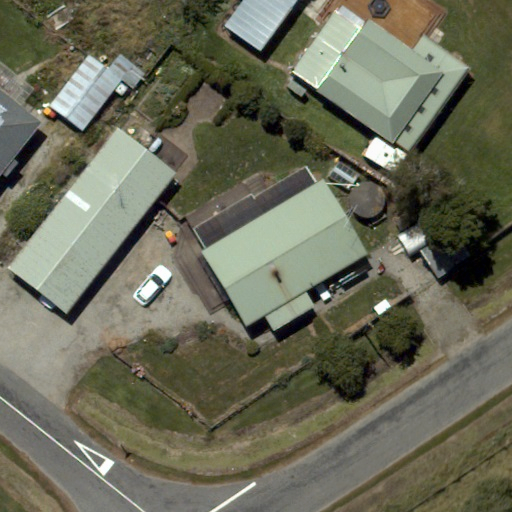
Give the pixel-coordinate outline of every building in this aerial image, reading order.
[(259,56),(300,9),(289,0),(242,0),(222,24),(259,56)] [(410,55),(340,0),(334,0),(281,67),(399,160),(469,71),(424,36),(410,55)] [(120,82),(89,58),(48,109),(79,134),(120,82)] [(0,100),(0,187),(42,134),(0,100)] [(109,130),(1,275),(67,324),(175,178),(109,130)] [(362,263),(317,185),(295,198),(277,166),(180,222),(245,332),(262,322),(271,338),(312,314),(302,298),(362,263)]
